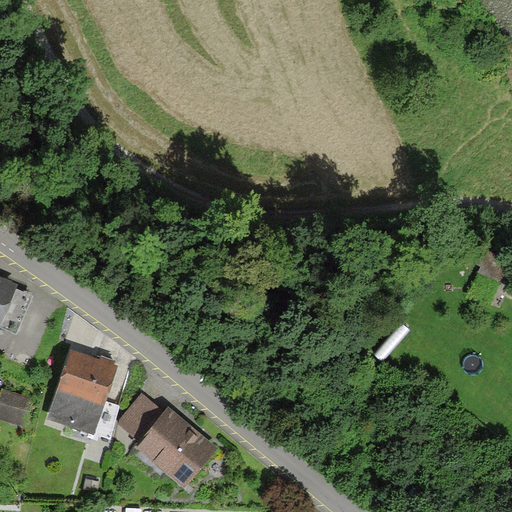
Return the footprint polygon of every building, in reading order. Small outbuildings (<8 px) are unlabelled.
[(0,327),(9,332),(26,293),(0,281),(0,327)] [(88,432),(108,362),(65,350),(45,420),(88,432)] [(4,382),(0,397),(0,421),(22,427),(29,399),(17,396),(20,386),(4,382)] [(178,483),(206,449),(138,395),(114,425),(133,441),(130,444),(178,483)] [(95,482),(84,479),(82,489),(93,492),(95,482)]
